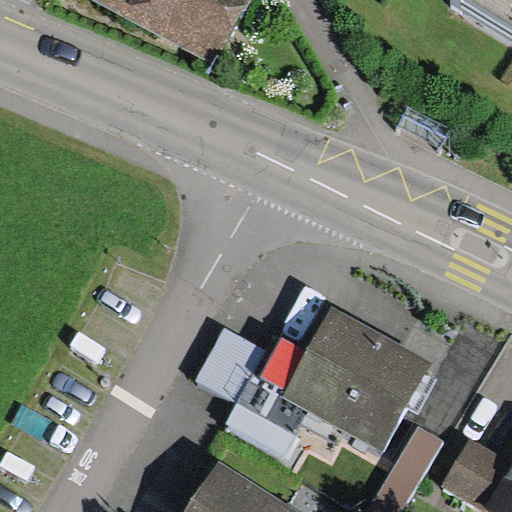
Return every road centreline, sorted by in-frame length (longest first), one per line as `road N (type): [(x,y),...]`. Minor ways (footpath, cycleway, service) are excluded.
road 1 (residential): [(269,162),(55,511)]
road 2 (secondary): [(269,162),(0,48)]
road 3 (secondary): [(511,269),(269,162)]
